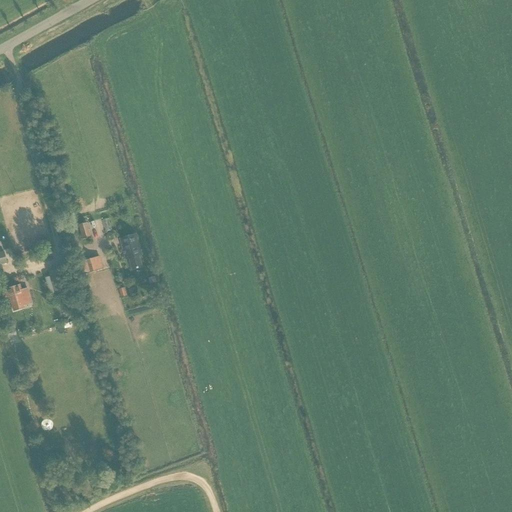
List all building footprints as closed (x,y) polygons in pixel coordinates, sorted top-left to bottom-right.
[(103,220),(106,232),(113,230),(109,218),(103,220)] [(90,236),(86,223),(79,225),(83,238),(90,236)] [(138,256),(142,255),(135,234),(119,239),(125,260),(128,259),(131,271),(142,268),(138,256)] [(83,273),(102,268),(99,257),(80,262),(83,273)] [(60,269),(50,271),(55,291),(65,288),(60,269)] [(89,275),(81,277),(84,286),(92,284),(89,275)] [(23,306),(31,303),(27,288),(21,290),(19,285),(4,289),(7,300),(10,299),(13,311),(24,308),(23,306)] [(13,324),(6,326),(8,334),(15,332),(13,324)]
